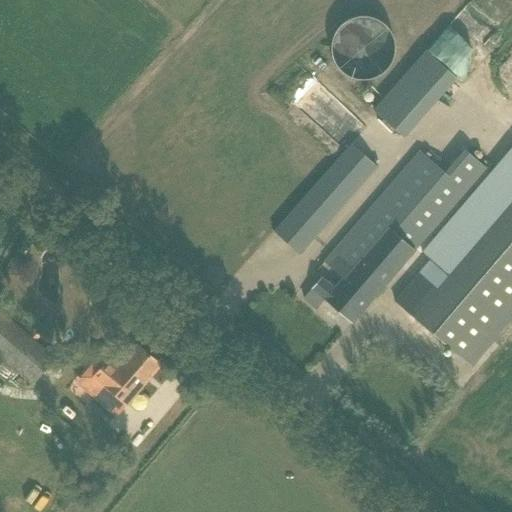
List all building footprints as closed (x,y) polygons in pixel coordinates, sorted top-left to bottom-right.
[(342,73),(351,78),(360,81),(370,80),(379,76),(387,70),(392,62),(395,52),(394,42),(391,33),(385,25),(376,20),(367,17),(357,18),(347,22),(340,28),(334,36),(332,46),(332,56),(336,65),(342,73)] [(429,46),(378,110),(414,138),(465,74),(429,46)] [(351,144),(287,217),(274,231),(299,254),(377,167),(351,144)] [(430,260),(394,301),(412,317),(470,366),(511,317),(511,148),(421,253),(430,260)] [(311,288),(303,298),(316,309),(324,300),(351,323),(364,308),(415,250),(465,192),(486,168),(467,152),(447,175),(420,151),(324,262),(343,278),(334,288),(321,277),(311,288)] [(0,313),(0,359),(18,374),(32,386),(54,361),(0,313)] [(99,354),(75,382),(93,398),(114,416),(147,379),(160,364),(138,346),(118,370),(107,361),(99,354)]
